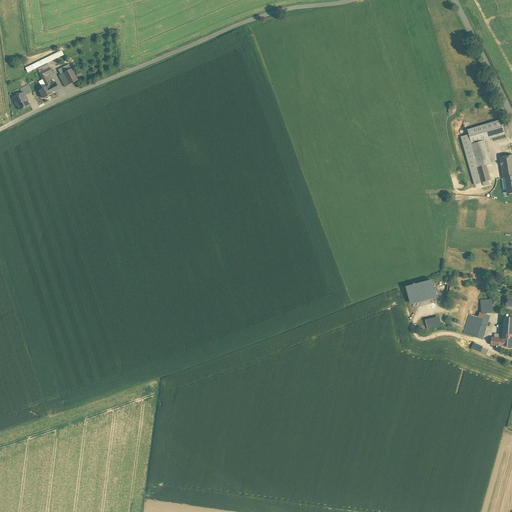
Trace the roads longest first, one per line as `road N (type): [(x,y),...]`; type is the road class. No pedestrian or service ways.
road 1 (unclassified): [(349,0),(263,14),(0,129)]
road 2 (tertiary): [(455,0),(511,115)]
